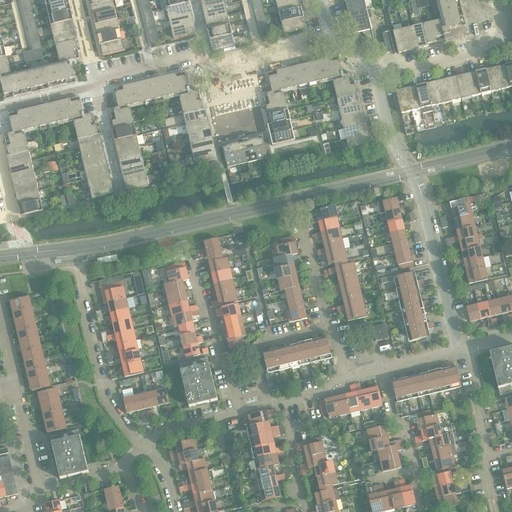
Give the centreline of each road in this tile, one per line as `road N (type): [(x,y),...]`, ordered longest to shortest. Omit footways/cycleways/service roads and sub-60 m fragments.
road 1 (residential): [(458,346),(420,191),(389,135),(376,77)]
road 2 (residential): [(144,448),(105,402),(80,291)]
road 3 (residential): [(238,413),(190,260)]
road 4 (residential): [(376,77),(474,54),(497,17)]
road 5 (residential): [(266,406),(253,353),(271,340),(328,327)]
road 6 (residential): [(213,67),(337,37)]
road 7 (residential): [(95,85),(192,56),(213,67)]
